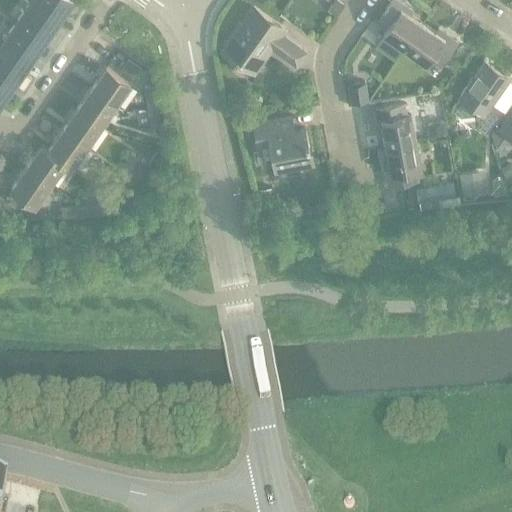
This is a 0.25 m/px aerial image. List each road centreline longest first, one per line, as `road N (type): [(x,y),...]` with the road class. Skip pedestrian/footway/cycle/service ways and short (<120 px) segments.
road 1 (tertiary): [(269,482),(184,23)]
road 2 (residential): [(0,129),(29,120),(107,0)]
road 3 (residential): [(165,498),(0,459)]
road 4 (residential): [(326,149),(316,55),(350,0)]
